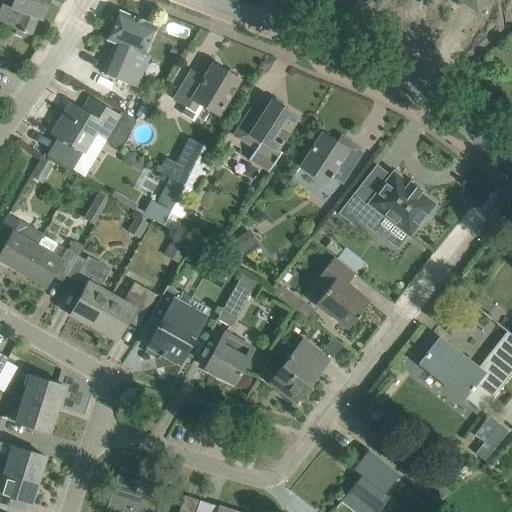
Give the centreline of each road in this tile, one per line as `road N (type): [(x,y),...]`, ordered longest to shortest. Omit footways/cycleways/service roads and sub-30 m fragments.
road 1 (residential): [(95,429),(260,480),(283,471),(508,185)]
road 2 (secondary): [(511,156),(453,108),(387,70),(199,0)]
road 3 (residential): [(0,316),(94,369),(105,395),(95,429)]
road 4 (residential): [(0,131),(87,0)]
